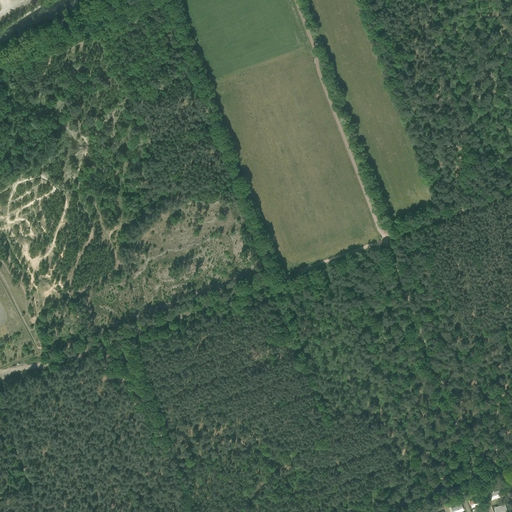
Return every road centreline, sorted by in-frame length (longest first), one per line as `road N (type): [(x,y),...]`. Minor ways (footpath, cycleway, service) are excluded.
road 1 (track): [(0,378),(387,236)]
road 2 (track): [(475,474),(387,236)]
road 3 (track): [(511,460),(377,511)]
road 4 (unclassified): [(387,236),(511,191)]
